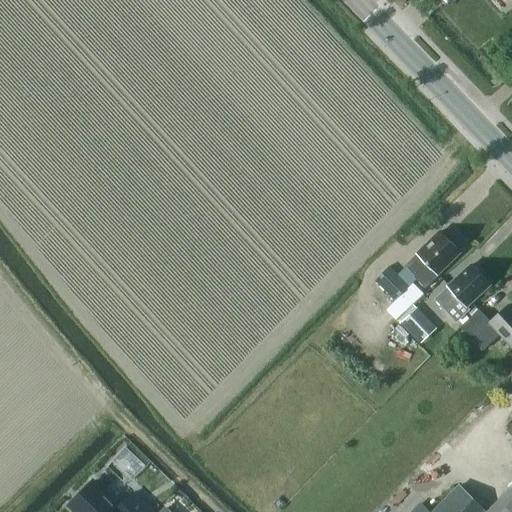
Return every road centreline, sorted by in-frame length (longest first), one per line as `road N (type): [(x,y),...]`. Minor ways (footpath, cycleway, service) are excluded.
road 1 (primary): [(511,162),(356,0)]
road 2 (track): [(213,511),(106,411)]
